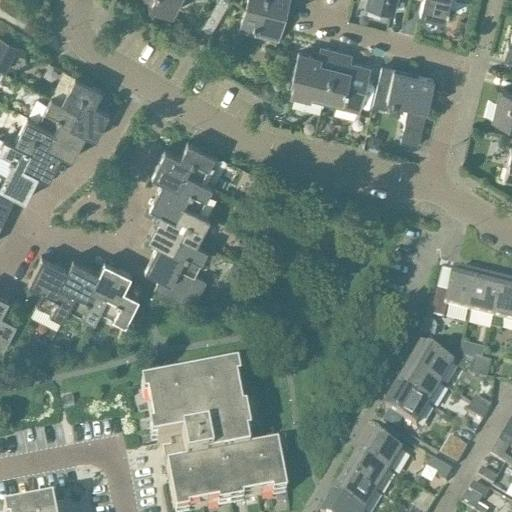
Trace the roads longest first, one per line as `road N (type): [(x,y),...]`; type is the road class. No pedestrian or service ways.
road 1 (residential): [(164,97),(111,242),(39,239),(29,216),(110,140),(136,83)]
road 2 (residential): [(445,197),(475,63),(316,24)]
road 3 (residential): [(445,197),(266,144),(164,97)]
road 4 (residential): [(130,511),(116,445),(0,467)]
road 5 (residential): [(411,325),(445,197)]
road 6 (residential): [(445,511),(511,399)]
